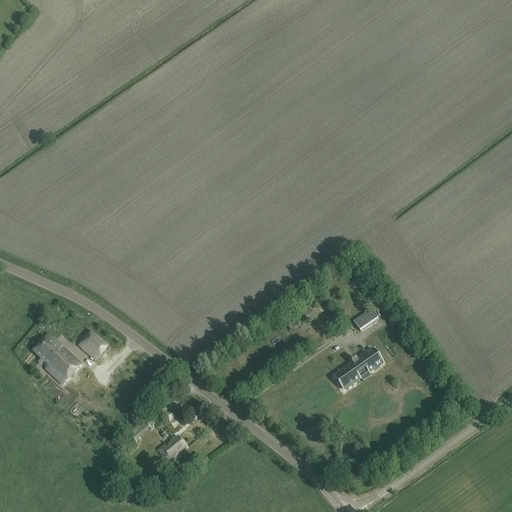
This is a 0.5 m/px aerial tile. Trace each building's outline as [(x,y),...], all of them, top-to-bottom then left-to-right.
[(304,306),(309,318),(315,316),(310,303),(304,306)] [(372,310),(354,323),(360,332),(378,319),(372,310)] [(96,362),(114,340),(97,325),(79,347),(96,362)] [(38,363),(60,384),(62,382),(66,387),(58,394),(81,426),(97,414),(78,389),(88,375),(48,337),(33,353),(41,360),(38,363)] [(351,366),(335,378),(344,391),(360,380),(357,375),(365,369),(368,374),(382,364),(373,351),(359,361),(362,366),(361,366),(356,360),(351,363),(356,370),(354,371),(351,366)] [(130,434),(135,441),(150,429),(163,419),(157,411),(156,412),(153,408),(143,415),(147,420),(130,434)] [(177,455),(187,448),(179,438),(176,440),(174,438),(158,451),(169,465),(179,457),(177,455)]
